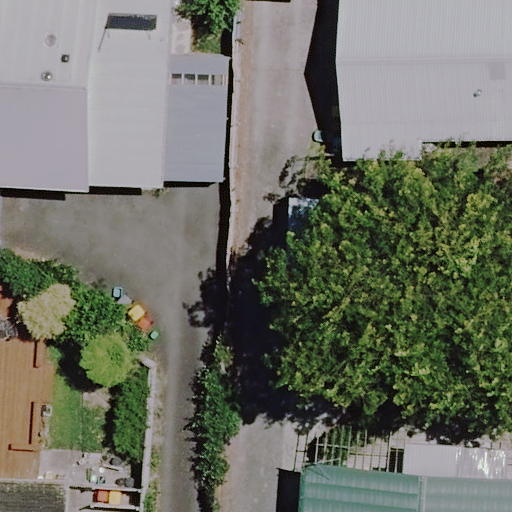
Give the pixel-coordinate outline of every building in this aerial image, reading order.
[(0,0),(0,187),(167,197),(177,0),(0,0)] [(511,143),(511,0),(346,0),(346,163),(426,162),(425,143),(511,143)] [(385,206),(296,202),(290,325),(379,329),(385,206)] [(309,511),(511,511),(511,418),(385,411),(381,476),(311,472),(309,511)] [(0,511),(67,511),(69,489),(0,484),(0,511)]
